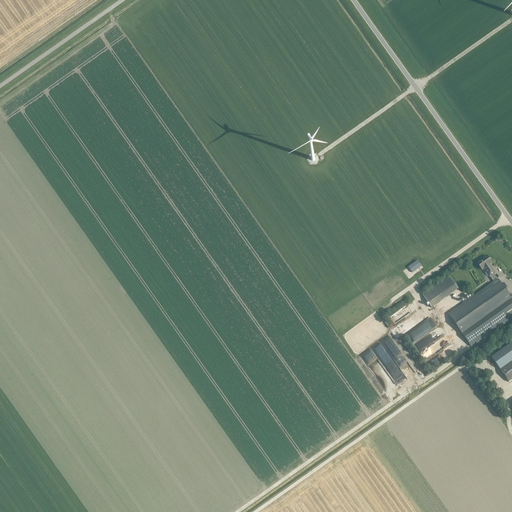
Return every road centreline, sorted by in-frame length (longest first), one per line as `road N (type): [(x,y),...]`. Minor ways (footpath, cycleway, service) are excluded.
road 1 (unclassified): [(511,223),(353,0)]
road 2 (unclassified): [(0,86),(122,0)]
